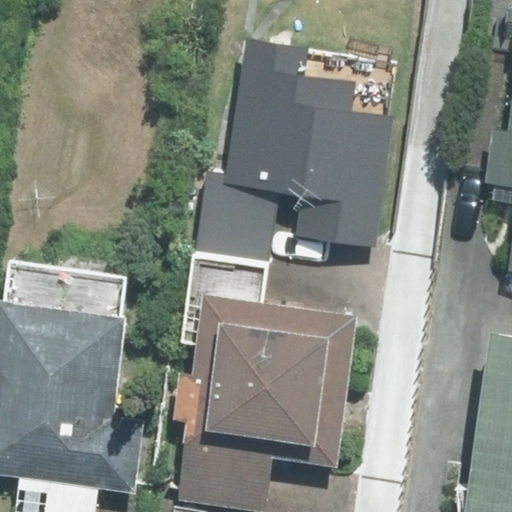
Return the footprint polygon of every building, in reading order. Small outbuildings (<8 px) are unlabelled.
[(213,172),(202,245),(276,256),(287,186),(305,189),(298,234),(376,247),(397,110),(359,103),(363,77),(311,69),(315,42),(253,32),(231,175),(213,172)] [(511,199),(511,125),(503,124),(493,197),(511,199)] [(276,264),(203,252),(189,339),(206,342),(201,372),(187,369),(177,435),(192,437),(183,496),(268,509),(278,448),(349,458),(372,315),(270,299),(276,264)] [(140,270),(14,254),(0,360),(0,467),(24,471),(18,511),(101,511),(106,481),(142,486),(151,418),(121,414),(140,270)] [(511,511),(511,326),(498,325),(473,511),(511,511)]
